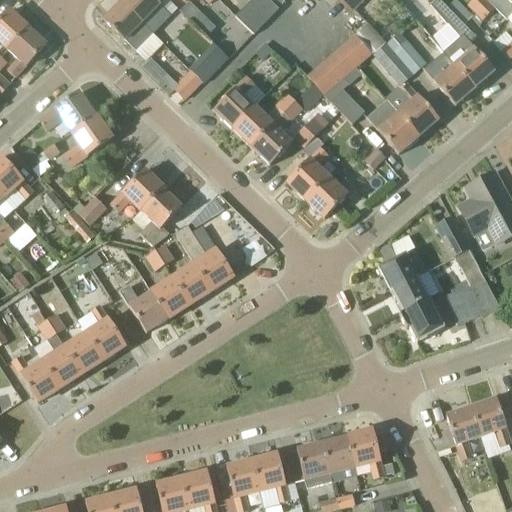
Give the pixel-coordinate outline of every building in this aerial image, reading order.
[(153,0),(125,0),(121,4),(153,36),(171,17),(153,0)] [(266,0),(252,0),(235,18),(254,37),(278,11),(266,0)] [(340,0),(352,12),(364,0),(340,0)] [(438,0),(430,8),(458,39),(459,41),(454,45),(442,56),(453,67),(474,92),(494,74),(469,45),(477,39),(471,31),(465,25),(448,9),(438,0)] [(474,15),(487,2),(485,0),(474,0),(467,8),(474,15)] [(487,2),(474,15),(482,23),(495,10),(487,2)] [(189,3),(179,13),(180,13),(206,39),(214,31),(216,30),(189,3)] [(121,4),(103,22),(136,53),(153,36),(121,4)] [(0,44),(8,52),(28,30),(10,13),(0,23),(0,44)] [(480,29),(482,23),(475,16),(472,20),(480,29)] [(46,47),(28,30),(8,52),(18,61),(7,73),(15,80),(26,68),(46,47)] [(399,35),(387,46),(389,48),(394,53),(406,43),(399,35)] [(344,47),(361,65),(371,56),(355,38),(344,47)] [(406,42),(406,43),(394,53),(393,54),(413,78),(427,66),(406,42)] [(511,58),(511,42),(500,53),(508,62),(511,58)] [(263,63),(271,55),(273,53),(265,45),(263,46),(255,54),(263,63)] [(206,54),(189,72),(191,73),(202,84),(203,85),(204,84),(220,68),(229,59),(228,58),(215,46),(206,54)] [(351,74),(356,69),(361,65),(344,47),(335,55),(351,74)] [(413,78),(393,54),(383,62),(380,65),(401,89),(413,78)] [(352,75),(351,74),(335,55),(325,63),(342,83),(352,75)] [(316,71),(332,89),(323,97),(352,128),(365,115),(344,92),(361,76),(356,69),(351,74),(352,75),(342,83),(325,63),(316,71)] [(431,65),(423,73),(455,108),(474,92),(453,67),(442,76),(432,65),(431,65)] [(168,77),(159,68),(149,78),(158,87),(168,77)] [(332,89),(316,71),(307,78),(323,97),(332,89)] [(202,84),(191,73),(174,90),(185,101),(202,84)] [(0,96),(9,87),(0,78),(0,96)] [(243,99),(250,91),(254,87),(247,79),(213,113),(232,132),(254,109),(243,99)] [(406,86),(398,93),(387,103),(418,139),(438,122),(406,86)] [(71,134),(95,118),(79,95),(39,122),(47,134),(63,123),(71,134)] [(295,104),(287,96),(265,120),(254,109),(232,132),(251,150),(295,104)] [(418,139),(387,103),(386,102),(366,120),(398,157),(418,139)] [(295,104),(251,150),(270,168),(291,145),(280,135),(303,111),(295,104)] [(95,118),(71,134),(79,146),(63,157),(71,168),(111,140),(95,118)] [(323,132),(313,121),(293,140),(304,151),(323,132)] [(54,147),(43,154),(49,162),(59,155),(54,147)] [(30,150),(21,159),(32,171),(41,162),(30,150)] [(305,203),(327,180),(316,170),(327,158),(320,151),(287,185),(305,203)] [(376,152),(365,163),(374,172),(384,161),(376,152)] [(1,159),(0,160),(0,196),(4,200),(15,190),(22,199),(25,202),(34,195),(1,159)] [(51,171),(46,163),(34,172),(39,179),(51,171)] [(162,191),(144,172),(110,207),(118,214),(129,202),(140,213),(162,191)] [(511,208),(494,176),(466,192),(472,202),(459,209),(475,238),(474,238),(483,254),(511,238),(511,208)] [(346,199),(327,180),(305,203),(324,221),(346,199)] [(162,191),(140,213),(151,223),(145,230),(139,236),(152,249),(170,237),(162,229),(181,209),(162,191)] [(72,212),(68,215),(51,195),(43,202),(56,216),(58,215),(62,220),(64,219),(87,244),(95,237),(72,212)] [(0,219),(0,203),(4,200),(0,196),(0,235),(7,243),(15,235),(0,219)] [(107,211),(93,199),(77,215),(90,228),(107,211)] [(208,211),(209,214),(212,219),(222,213),(217,206),(208,211)] [(14,211),(4,219),(12,230),(23,223),(14,211)] [(454,260),(468,253),(451,221),(436,229),(448,249),(449,249),(454,260)] [(216,253),(201,229),(192,235),(187,227),(175,236),(194,267),(211,293),(233,279),(216,253)] [(399,256),(413,250),(409,239),(395,244),(399,256)] [(252,268),(266,258),(262,247),(260,248),(255,242),(241,251),(246,258),(244,266),(252,268)] [(378,252),(386,266),(396,261),(389,248),(388,247),(378,252)] [(155,254),(164,268),(174,262),(165,248),(164,249),(155,254)] [(415,250),(378,270),(382,279),(377,282),(385,296),(390,293),(417,279),(427,274),(415,250)] [(468,253),(454,260),(460,270),(473,263),(468,253)] [(86,261),(92,272),(103,265),(96,254),(86,261)] [(145,261),(154,274),(164,268),(155,254),(145,261)] [(211,293),(194,267),(173,281),(189,307),(211,293)] [(21,275),(10,283),(18,294),(29,287),(21,275)] [(390,293),(401,315),(399,317),(399,318),(429,302),(417,279),(390,293)] [(151,295),(167,321),(189,307),(173,281),(151,295)] [(501,313),(486,286),(471,290),(481,320),(501,313)] [(151,295),(138,303),(129,289),(120,295),(146,335),(167,321),(151,295)] [(471,290),(470,290),(447,297),(456,328),(481,320),(471,290)] [(399,318),(407,332),(409,330),(417,345),(444,331),(429,302),(399,318)] [(99,309),(90,315),(99,329),(86,337),(103,362),(125,348),(99,309)] [(39,314),(31,319),(54,357),(43,365),(59,391),(81,377),(64,351),(63,352),(54,338),(46,324),(39,314)] [(66,331),(57,317),(46,324),(54,338),(66,331)] [(64,351),(81,377),(103,362),(86,337),(64,351)] [(43,365),(30,373),(20,358),(11,364),(37,405),(59,391),(43,365)] [(496,401),(471,410),(481,440),(495,435),(500,451),(511,447),(496,401)] [(471,410),(446,418),(456,448),(462,464),(472,460),(466,445),(481,440),(471,410)] [(373,433),(346,439),(354,470),(370,466),(374,482),(384,479),(378,453),(375,442),(373,433)] [(346,439),(322,446),(330,476),(354,470),(346,439)] [(375,442),(378,453),(391,450),(386,440),(386,439),(375,442)] [(322,446),(296,452),(303,483),(305,491),(331,485),(329,476),(330,476),(322,446)] [(277,457),(252,463),(260,494),(274,491),(276,499),(278,507),(289,504),(277,457)] [(252,463),(226,470),(237,511),(247,511),(244,498),(260,494),(252,463)] [(215,511),(207,475),(181,481),(188,511),(191,511),(204,509),(204,511),(215,511)] [(188,511),(181,481),(156,488),(161,511),(188,511)] [(141,511),(136,493),(111,499),(114,511),(141,511)] [(336,502),(339,511),(354,508),(352,498),(336,502)] [(114,511),(111,499),(85,506),(86,511),(114,511)] [(336,502),(320,506),(321,511),(337,511),(339,511),(336,502)] [(390,511),(388,502),(374,505),(375,511),(390,511)] [(466,509),(466,511),(483,511),(480,503),(466,509)]
